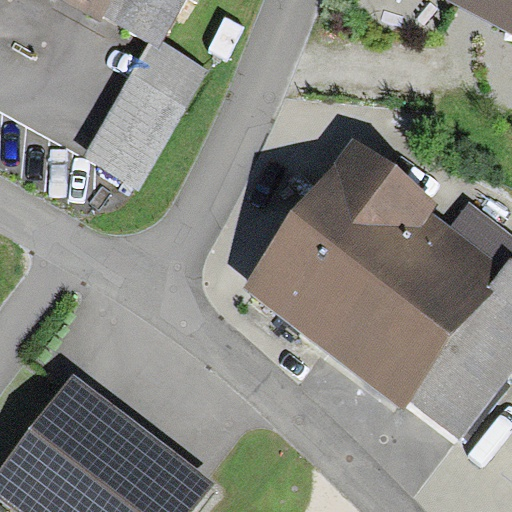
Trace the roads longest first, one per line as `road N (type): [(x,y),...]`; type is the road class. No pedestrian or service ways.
road 1 (residential): [(147,282),(389,511)]
road 2 (residential): [(286,0),(189,220),(147,282)]
road 3 (residential): [(0,205),(147,282)]
